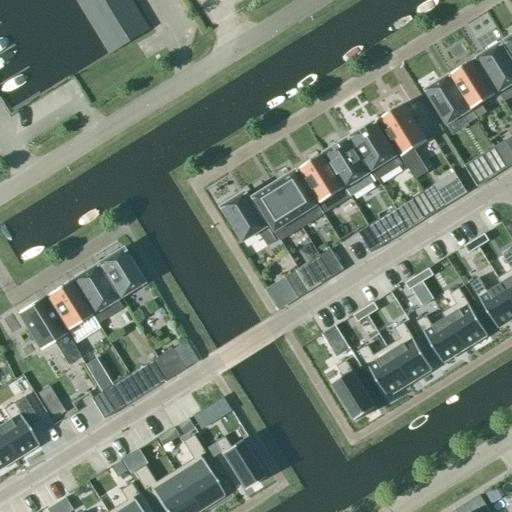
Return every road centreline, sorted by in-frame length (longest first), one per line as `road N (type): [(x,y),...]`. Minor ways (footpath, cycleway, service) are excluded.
road 1 (residential): [(0,499),(478,197)]
road 2 (residential): [(313,0),(0,197)]
road 3 (residential): [(392,60),(478,197)]
road 4 (residential): [(0,272),(14,296),(125,227)]
road 5 (unclassified): [(399,511),(511,439)]
